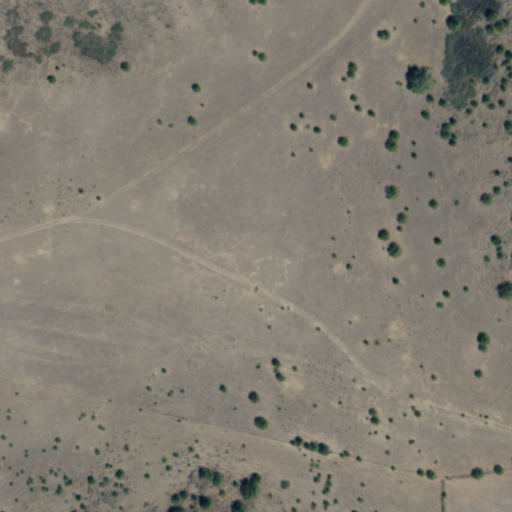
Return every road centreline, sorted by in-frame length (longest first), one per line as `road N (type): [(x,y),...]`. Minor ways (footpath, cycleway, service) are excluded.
road 1 (track): [(0,236),(65,218),(128,231),(304,318),(362,374),(411,400),(511,433)]
road 2 (track): [(361,0),(319,48),(65,218)]
